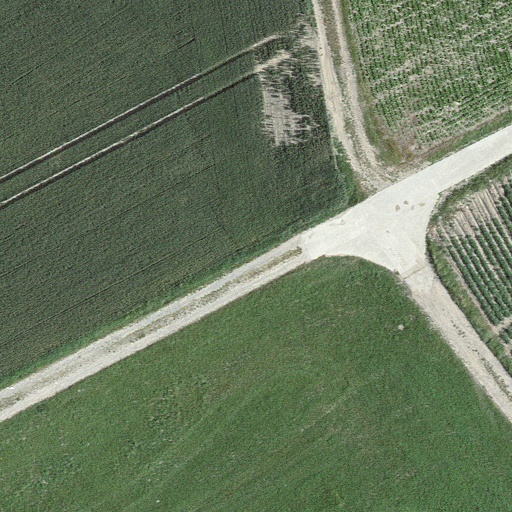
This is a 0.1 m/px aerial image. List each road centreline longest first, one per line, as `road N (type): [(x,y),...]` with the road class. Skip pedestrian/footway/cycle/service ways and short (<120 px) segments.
road 1 (track): [(511,143),(0,407)]
road 2 (track): [(385,209),(511,377)]
